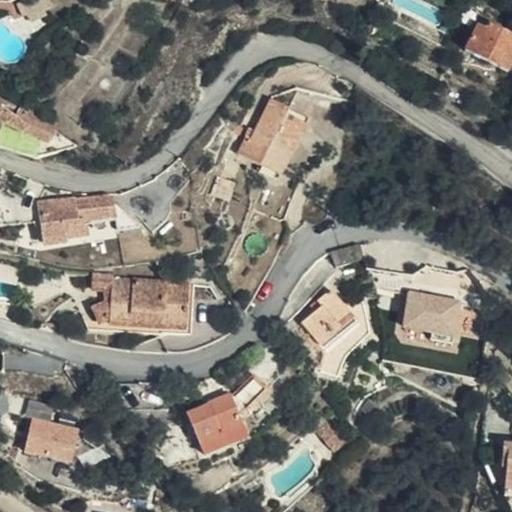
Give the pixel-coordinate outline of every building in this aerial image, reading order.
[(55,16),(79,1),(77,0),(52,0),(47,4),(55,16)] [(468,69),(508,92),(511,85),(511,49),(494,39),(492,45),(485,42),(468,69)] [(0,135),(7,137),(12,130),(29,140),(35,134),(13,116),(0,110),(0,135)] [(238,172),(278,193),(311,130),(274,113),(252,157),(247,154),(238,172)] [(89,196),(60,191),(50,202),(56,236),(93,233),(93,223),(99,222),(98,206),(89,206),(89,196)] [(98,206),(99,222),(131,222),(131,200),(97,201),(98,206)] [(131,200),(131,222),(133,237),(155,237),(131,200)] [(361,260),(357,242),(344,246),(330,250),(338,267),(361,260)] [(175,319),(175,332),(198,333),(199,288),(126,284),(117,275),(101,274),(100,291),(116,292),(117,300),(100,311),(112,326),(121,320),(121,323),(142,323),(142,317),(175,319)] [(370,334),(366,298),(347,310),(330,289),(309,306),(314,311),(297,327),(323,359),(318,371),(338,378),(348,353),(370,334)] [(455,336),(462,299),(410,289),(403,326),(455,336)] [(122,331),(175,332),(175,319),(142,317),(142,323),(121,323),(122,331)] [(233,395),(245,408),(264,390),(253,378),(233,395)] [(207,400),(208,405),(210,407),(231,397),(230,391),(207,400)] [(238,413),(245,408),(233,395),(231,397),(210,407),(208,405),(185,414),(203,454),(247,436),(238,413)] [(34,415),(24,450),(72,463),(82,428),(34,415)] [(511,432),(499,430),(495,449),(501,450),(498,474),(511,477),(511,432)] [(337,448),(325,434),(306,450),(317,463),(337,448)] [(496,481),(511,484),(511,477),(498,474),(496,481)]
